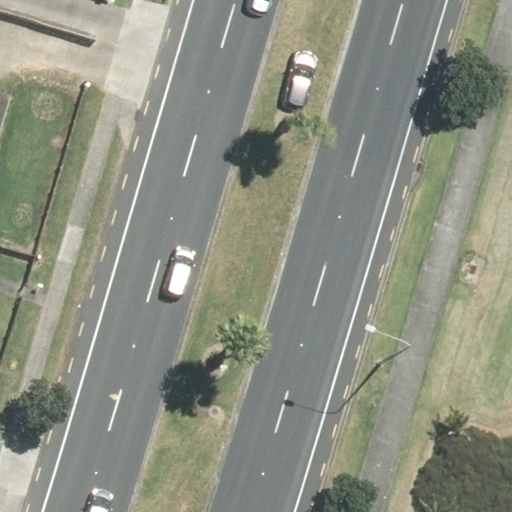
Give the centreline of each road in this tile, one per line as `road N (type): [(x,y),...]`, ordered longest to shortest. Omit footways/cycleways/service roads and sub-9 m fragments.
road 1 (primary): [(81,511),(229,0)]
road 2 (primary): [(400,0),(253,511)]
